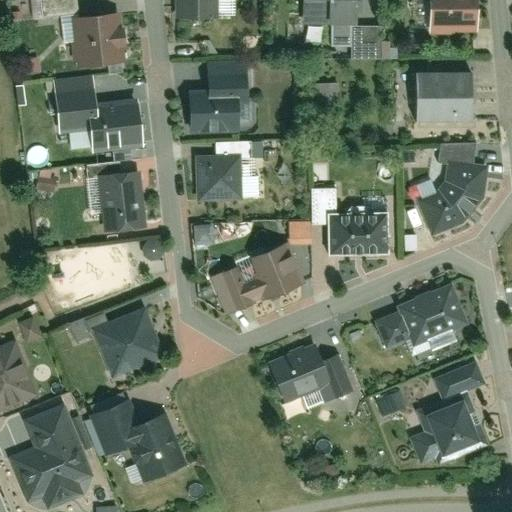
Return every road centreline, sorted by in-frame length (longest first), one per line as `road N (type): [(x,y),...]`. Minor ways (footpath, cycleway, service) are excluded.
road 1 (residential): [(477,249),(242,345),(198,325),(183,305),(151,0)]
road 2 (residential): [(511,420),(477,249)]
